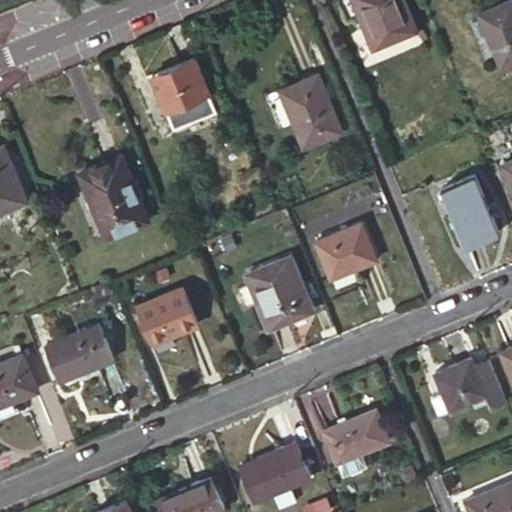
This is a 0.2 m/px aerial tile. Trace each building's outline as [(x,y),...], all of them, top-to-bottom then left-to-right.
[(419,29),(406,0),(354,0),(375,47),(419,29)] [(511,60),(511,0),(507,0),(475,13),(497,66),(511,60)] [(219,109),(197,56),(154,74),(176,127),(219,109)] [(341,130),(317,74),(280,89),(304,146),(341,130)] [(0,211),(29,200),(6,143),(0,145),(0,211)] [(149,218),(123,154),(82,171),(108,236),(149,218)] [(511,156),(502,160),(511,183),(511,156)] [(500,231),(475,173),(442,186),(466,245),(500,231)] [(376,258),(362,222),(317,240),(332,276),(376,258)] [(314,308),(291,255),(247,273),(269,327),(314,308)] [(199,322),(184,285),(137,304),(153,341),(199,322)] [(114,357),(99,321),(45,343),(60,378),(114,357)] [(511,345),(503,349),(511,370),(511,345)] [(0,403),(37,388),(22,352),(0,360),(0,403)] [(494,407),(508,401),(490,358),(476,364),(472,355),(436,370),(444,390),(432,396),(439,413),(478,397),(482,406),(492,402),(494,407)] [(339,461),(391,440),(377,408),(325,429),(339,461)] [(291,485),(311,476),(297,441),(242,464),(256,499),(274,492),(291,485)] [(164,511),(213,511),(226,507),(213,475),(159,497),(164,511)] [(511,511),(511,479),(467,498),(472,511),(511,511)] [(291,485),(274,492),(280,506),(297,499),(291,485)] [(93,511),(131,511),(125,497),(93,510),(93,511)] [(329,499),(316,504),(319,511),(324,511),(333,509),(329,499)]
